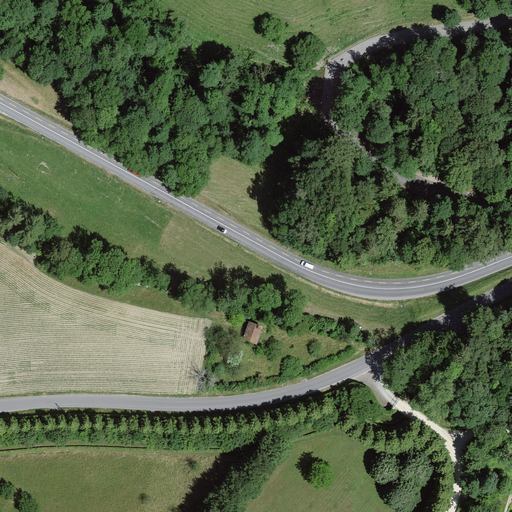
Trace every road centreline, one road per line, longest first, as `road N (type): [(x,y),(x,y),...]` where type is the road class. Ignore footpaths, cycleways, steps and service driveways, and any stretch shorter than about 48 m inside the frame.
road 1 (tertiary): [(511,256),(406,288),(335,280),(0,102)]
road 2 (tertiary): [(0,405),(215,405),(289,394),(511,287)]
road 3 (unclassified): [(511,202),(412,187),(354,145),(327,110),(330,76),(365,47),(511,16)]
